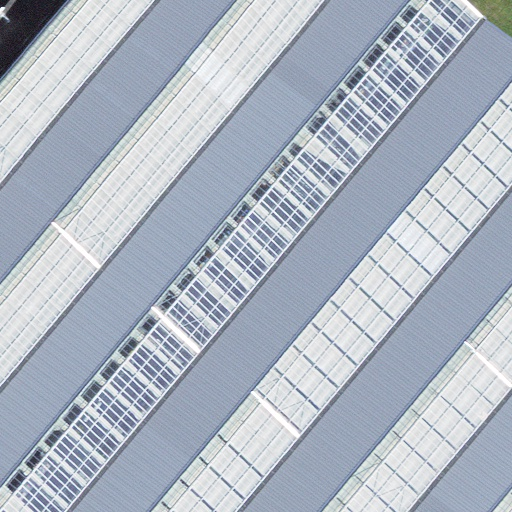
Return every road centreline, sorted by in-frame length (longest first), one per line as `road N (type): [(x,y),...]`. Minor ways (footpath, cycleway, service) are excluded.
road 1 (unknown): [(511,347),(238,122),(99,35)]
road 2 (unknown): [(150,282),(424,511)]
road 3 (unknown): [(312,0),(511,176)]
road 4 (unknown): [(99,35),(0,133)]
